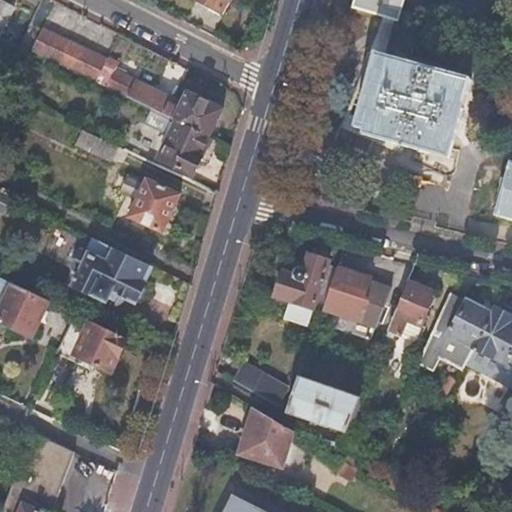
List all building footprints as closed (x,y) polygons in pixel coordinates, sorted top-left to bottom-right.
[(17,7),(3,0),(2,0),(0,4),(0,36),(2,37),(17,7)] [(194,0),(219,13),(226,0),(194,0)] [(355,0),(353,10),(397,23),(403,0),(355,0)] [(43,27),(30,51),(95,82),(103,66),(106,59),(43,27)] [(470,80),(375,54),(355,128),(365,131),(363,137),(449,161),(470,80)] [(123,76),(103,66),(95,82),(115,92),(123,76)] [(120,95),(140,105),(162,115),(178,123),(209,138),(222,110),(185,92),(180,103),(123,76),(115,92),(120,95)] [(140,105),(136,115),(157,125),(162,115),(140,105)] [(165,139),(162,145),(165,148),(159,161),(190,176),(200,155),(204,156),(209,156),(214,145),(214,142),(212,140),(209,138),(178,123),(170,140),(165,139)] [(146,148),(127,139),(122,149),(141,158),(146,148)] [(511,166),(510,166),(497,217),(511,221),(511,166)] [(179,197),(145,181),(128,217),(161,234),(179,197)] [(0,189),(0,204),(3,206),(8,193),(0,189)] [(79,247),(71,264),(80,268),(73,283),(93,293),(94,291),(106,297),(111,288),(135,300),(150,264),(92,234),(84,250),(79,247)] [(294,274),(284,270),(275,293),(313,307),(330,258),(311,251),(305,266),(300,264),(296,266),(294,274)] [(373,278),(339,266),(324,307),(383,327),(395,291),(372,283),(373,278)] [(28,290),(0,276),(0,323),(14,330),(15,328),(30,335),(47,300),(28,290)] [(434,293),(407,282),(387,332),(399,336),(406,319),(420,325),(434,293)] [(491,313),(450,292),(418,360),(434,368),(439,358),(460,369),(463,363),(473,345),(491,313)] [(511,316),(495,307),(491,313),(473,345),(463,363),(511,390),(511,324),(509,323),(511,317),(511,316)] [(127,338),(73,312),(59,343),(77,352),(76,356),(107,372),(115,357),(117,358),(127,338)] [(244,360),(233,378),(279,405),(290,388),(244,360)] [(359,395),(300,374),(287,411),(346,432),(359,395)] [(292,428),(256,406),(243,450),(282,462),(292,428)] [(55,511),(78,452),(37,433),(5,511),(23,511),(25,506),(40,511),(55,511)] [(269,511),(233,493),(222,511),(269,511)]
